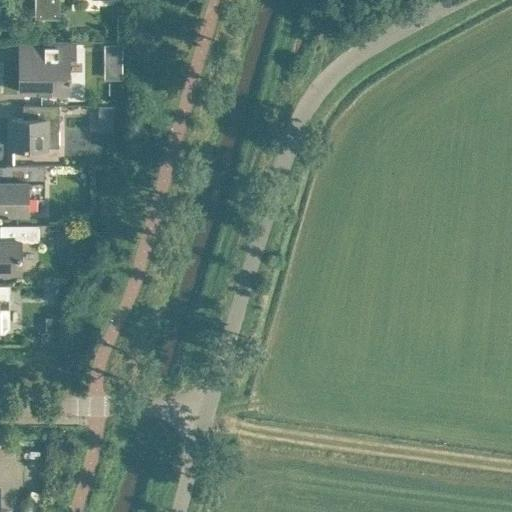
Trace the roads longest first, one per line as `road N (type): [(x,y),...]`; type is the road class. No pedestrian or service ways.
road 1 (unclassified): [(206,406),(294,152),(330,82),(485,0)]
road 2 (track): [(511,462),(202,423)]
